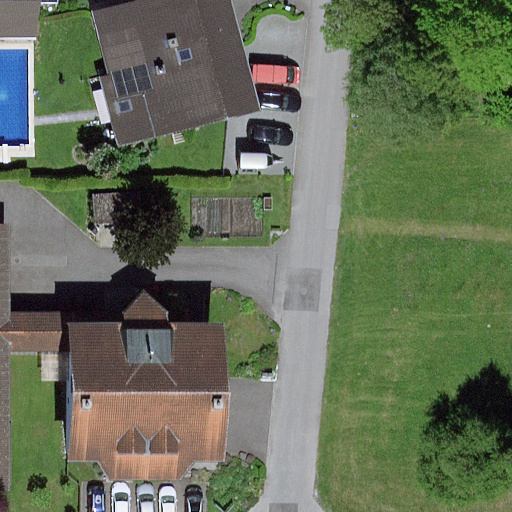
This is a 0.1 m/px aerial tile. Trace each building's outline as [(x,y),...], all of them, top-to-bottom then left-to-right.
[(36,0),(0,0),(0,35),(36,35),(36,0)] [(260,110),(229,0),(144,0),(92,14),(108,74),(100,76),(120,148),(260,110)] [(9,226),(0,225),(0,482),(9,483),(9,352),(9,313),(9,226)] [(122,327),(69,325),(66,460),(97,461),(110,481),(182,481),(194,462),(219,463),(222,327),(167,326),(167,314),(144,291),(123,314),(122,327)] [(58,313),(9,313),(9,352),(58,352),(58,313)]
